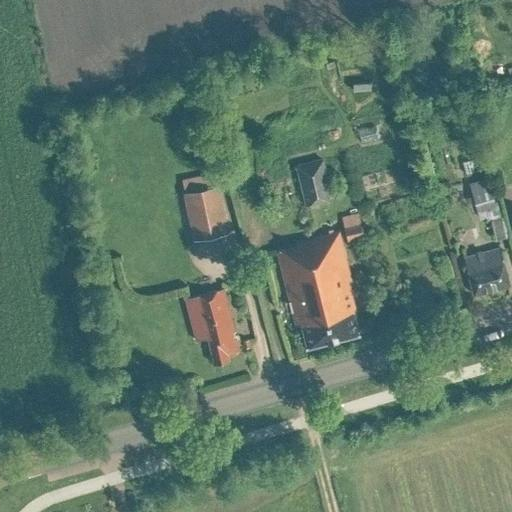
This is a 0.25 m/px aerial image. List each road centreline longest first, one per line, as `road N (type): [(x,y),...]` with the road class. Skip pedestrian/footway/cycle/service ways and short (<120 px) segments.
road 1 (secondary): [(0,471),(511,319)]
road 2 (track): [(302,380),(335,511)]
